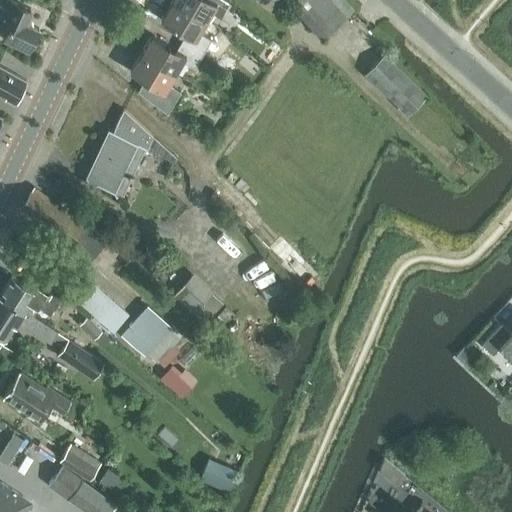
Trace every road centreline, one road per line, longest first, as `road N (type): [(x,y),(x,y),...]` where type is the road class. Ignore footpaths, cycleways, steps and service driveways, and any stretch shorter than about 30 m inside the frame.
road 1 (tertiary): [(0,195),(96,0)]
road 2 (residential): [(511,107),(388,0)]
